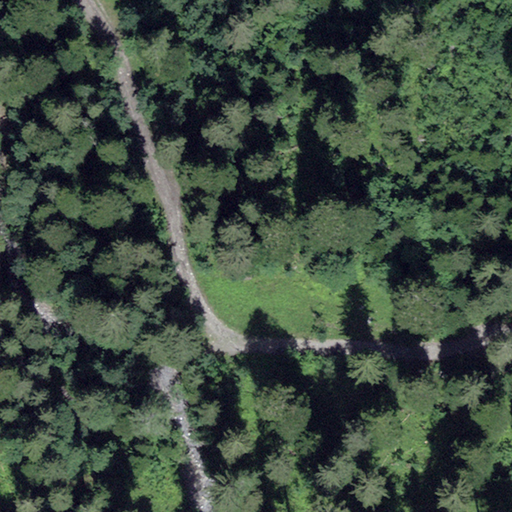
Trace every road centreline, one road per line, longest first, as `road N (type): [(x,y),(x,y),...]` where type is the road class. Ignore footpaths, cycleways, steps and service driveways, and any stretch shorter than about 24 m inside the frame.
road 1 (track): [(87,0),(158,159),(176,245),(199,302),(225,339)]
road 2 (track): [(225,339),(250,349),(511,334)]
